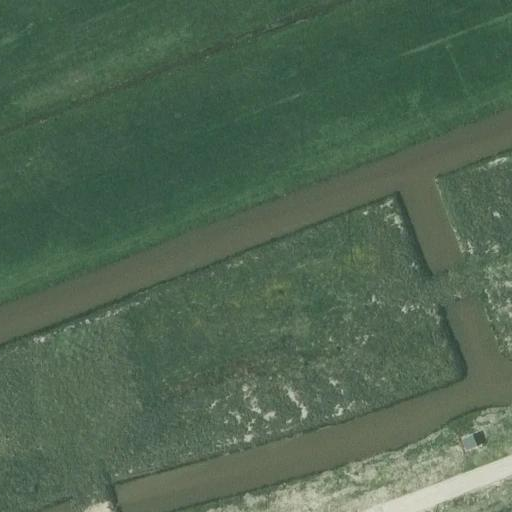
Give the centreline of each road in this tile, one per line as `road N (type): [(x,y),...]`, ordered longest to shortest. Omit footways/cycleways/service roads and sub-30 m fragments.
road 1 (residential): [(94,511),(81,477),(355,350),(415,308),(511,270)]
road 2 (unclassified): [(511,466),(393,511)]
